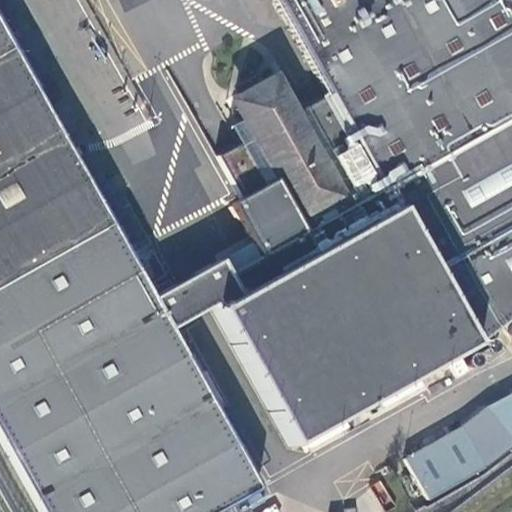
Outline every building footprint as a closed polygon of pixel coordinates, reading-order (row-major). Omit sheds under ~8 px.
[(511,0),(266,0),(321,99),(372,192),(378,188),(467,345),(511,311),(511,0)] [(0,37),(0,443),(38,511),(212,511),(253,490),(165,333),(147,301),(0,37)] [(292,231),(342,205),(292,117),(270,76),(222,103),(245,146),(292,231)] [(372,192),(321,99),(292,117),(342,205),(292,231),(245,146),(238,151),(235,146),(212,159),(235,201),(229,205),(259,259),(225,276),(218,261),(147,301),(165,333),(210,308),(290,449),(467,345),(378,188),(372,192)] [(511,391),(405,460),(430,499),(511,446),(511,391)]
